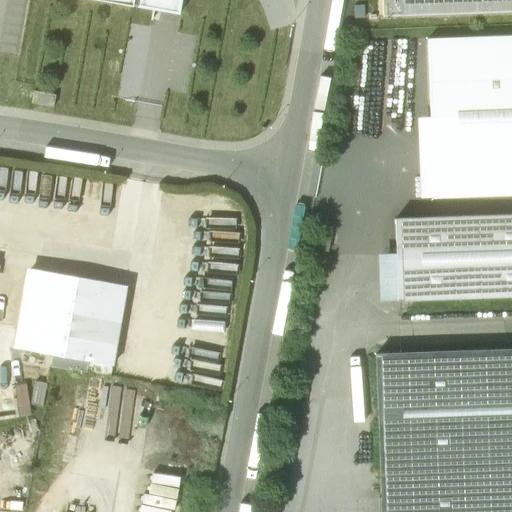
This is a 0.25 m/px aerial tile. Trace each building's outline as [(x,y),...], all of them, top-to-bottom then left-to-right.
[(181,0),(134,0),(133,6),(137,7),(137,8),(179,16),(181,0)] [(511,0),(382,0),(383,19),(511,15),(511,0)] [(511,32),(429,35),(434,195),(511,192),(511,32)] [(511,215),(394,220),(397,301),(511,297),(511,215)] [(14,349),(64,358),(78,279),(28,271),(14,349)] [(125,287),(78,279),(64,358),(112,366),(125,287)] [(511,511),(511,350),(375,355),(380,511),(511,511)] [(97,511),(99,508),(66,502),(64,511),(97,511)]
